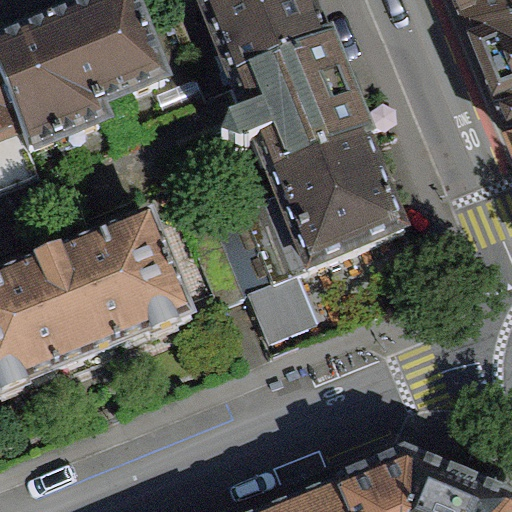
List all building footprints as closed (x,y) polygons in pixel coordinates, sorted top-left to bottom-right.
[(113,0),(47,26),(0,44),(0,138),(2,143),(9,161),(87,130),(79,110),(150,81),(117,0),(113,0)] [(183,0),(215,81),(317,42),(300,0),(183,0)] [(511,0),(449,0),(489,100),(511,91),(511,0)] [(253,182),(353,144),(361,141),(322,40),(317,42),(215,81),(253,182)] [(511,91),(489,100),(511,158),(511,91)] [(253,182),(290,278),(390,240),(353,144),(253,182)] [(154,221),(0,281),(0,398),(88,364),(194,323),(154,221)] [(385,467),(310,495),(316,511),(511,511),(511,510),(441,487),(385,467)] [(316,511),(310,495),(266,511),(316,511)]
